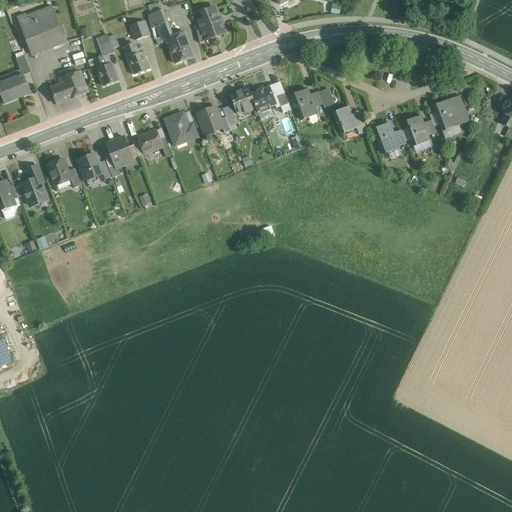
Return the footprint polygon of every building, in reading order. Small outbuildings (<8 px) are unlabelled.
[(51,7),(27,17),(26,14),(17,18),(32,54),(64,41),(51,7)] [(216,9),(209,12),(207,11),(204,12),(203,15),(205,19),(200,21),(203,28),(205,32),(203,34),(206,41),(226,34),(216,9)] [(164,10),(148,16),(152,29),(158,27),(168,22),(164,10)] [(142,21),(130,26),(137,41),(148,36),(142,21)] [(168,22),(158,27),(162,38),(163,41),(166,40),(174,37),(168,22)] [(82,30),(84,40),(93,37),(91,28),(82,30)] [(203,28),(197,31),(200,44),(206,41),(203,34),(205,32),(203,28)] [(174,37),(166,40),(167,42),(175,64),(194,57),(185,33),(174,37)] [(108,35),(97,39),(99,47),(111,43),(109,38),(108,35)] [(115,36),(109,38),(111,43),(113,49),(119,47),(115,36)] [(111,43),(99,47),(103,57),(104,57),(107,56),(114,53),(113,49),(111,43)] [(132,47),(123,51),(127,63),(137,59),(132,47)] [(24,54),(17,57),(21,68),(23,73),(24,74),(31,71),(24,54)] [(103,57),(94,60),(98,70),(104,87),(118,81),(112,65),(111,65),(107,56),(104,57),(103,57)] [(137,59),(127,63),(132,77),(148,71),(143,57),(137,59)] [(21,68),(8,73),(10,78),(0,81),(0,90),(1,90),(5,102),(31,92),(24,74),(23,73),(21,68)] [(76,75),(74,69),(59,74),(63,85),(68,99),(88,91),(81,73),(76,75)] [(8,73),(0,75),(0,81),(10,78),(8,73)] [(63,85),(52,89),(57,103),(68,99),(63,85)] [(270,88),(251,95),(256,107),(258,113),(277,106),(270,88)] [(249,89),(230,96),(237,115),(256,107),(251,95),(249,89)] [(309,90),(292,96),(301,121),(318,114),(316,108),(311,96),(309,90)] [(328,90),(319,94),(323,105),(325,109),(334,105),(328,90)] [(284,93),(276,96),(280,107),(289,104),(284,93)] [(318,93),(311,96),(316,108),(323,105),(319,94),(318,93)] [(461,97),(450,101),(453,110),(464,106),(461,97)] [(511,100),(511,102),(509,101),(504,110),(506,111),(505,115),(508,116),(503,125),(509,128),(511,123),(511,100)] [(450,101),(433,107),(442,132),(459,125),(458,123),(453,110),(450,101)] [(230,106),(223,109),(226,117),(227,121),(235,118),(230,106)] [(464,106),(453,110),(458,123),(469,118),(464,106)] [(216,107),(198,114),(205,133),(222,127),(223,126),(220,120),(216,107)] [(349,108),(333,114),(341,135),(357,129),(357,128),(355,123),(352,114),(349,108)] [(355,123),(363,120),(360,111),(352,114),(355,123)] [(184,113),(165,120),(175,146),(194,139),(189,126),(184,113)] [(227,121),(226,117),(220,120),(223,126),(222,127),(225,134),(231,131),(227,121)] [(425,124),(423,117),(406,123),(415,146),(431,140),(430,136),(425,124)] [(363,120),(355,123),(357,128),(357,129),(359,135),(368,132),(363,120)] [(432,121),(425,124),(430,136),(436,133),(432,121)] [(194,124),(189,126),(194,139),(199,137),(194,124)] [(391,126),(375,132),(384,155),(399,149),(398,147),(394,135),(391,126)] [(157,131),(138,139),(144,154),(162,147),(163,147),(160,141),(157,131)] [(402,132),(394,135),(398,147),(406,144),(402,132)] [(125,137),(116,141),(125,166),(135,162),(133,159),(129,148),(125,137)] [(172,155),(166,139),(160,141),(163,147),(162,147),(166,158),(172,155)] [(116,141),(106,144),(110,155),(116,170),(125,166),(116,141)] [(139,157),(134,145),(129,148),(133,159),(139,157)] [(92,155),(79,161),(82,169),(81,172),(83,173),(86,181),(102,175),(103,175),(99,165),(96,157),(93,158),(92,155)] [(105,157),(107,162),(112,177),(113,179),(119,177),(116,170),(110,155),(105,157)] [(243,166),(251,163),(248,156),(241,159),(243,166)] [(63,160),(48,166),(50,173),(50,175),(52,179),(53,179),(56,186),(71,180),(68,172),(63,160)] [(107,162),(99,165),(103,175),(102,175),(104,180),(112,177),(107,162)] [(38,166),(26,171),(30,182),(38,178),(41,184),(44,183),(38,166)] [(82,186),(75,169),(68,172),(71,180),(74,189),(82,186)] [(30,182),(22,185),(31,207),(47,200),(41,184),(38,178),(30,182)] [(466,182),(458,178),(455,184),(463,188),(466,182)] [(6,182),(0,184),(0,211),(1,211),(3,213),(10,210),(11,207),(15,206),(13,201),(7,184),(6,182)] [(19,198),(12,182),(7,184),(13,201),(19,198)] [(143,206),(151,203),(147,194),(139,197),(143,206)] [(35,240),(40,250),(48,246),(44,236),(35,240)] [(0,331),(0,367),(12,362),(0,331)]
